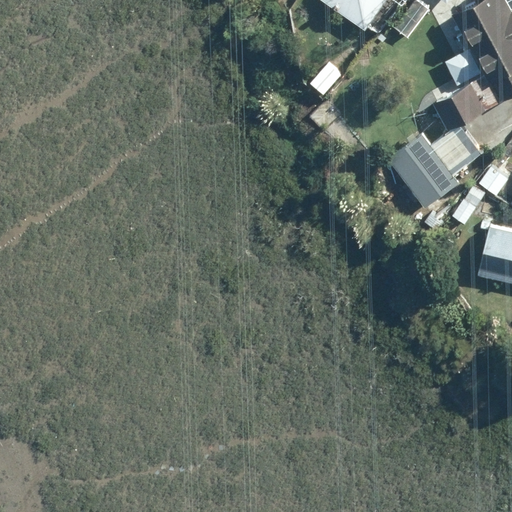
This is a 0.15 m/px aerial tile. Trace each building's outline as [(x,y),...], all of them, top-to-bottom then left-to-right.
[(325,0),(379,37),(404,0),(325,0)] [(511,0),(457,0),(449,5),(485,74),(434,100),(448,128),(511,94),(511,11),(511,10),(511,0)] [(329,63),(311,81),(324,93),(342,75),(329,63)] [(482,150),(461,123),(432,146),(422,133),(388,159),(426,207),(458,182),(451,174),(482,150)] [(509,177),(489,162),(476,180),(495,194),(509,177)] [(511,281),(511,227),(489,222),(476,274),(511,281)]
